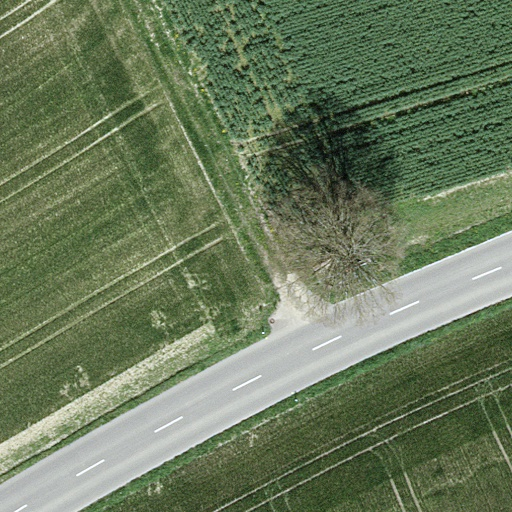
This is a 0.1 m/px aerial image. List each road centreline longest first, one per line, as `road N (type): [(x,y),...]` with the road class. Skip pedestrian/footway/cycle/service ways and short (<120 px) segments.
road 1 (tertiary): [(27,511),(245,386),(511,261)]
road 2 (track): [(313,352),(139,0)]
